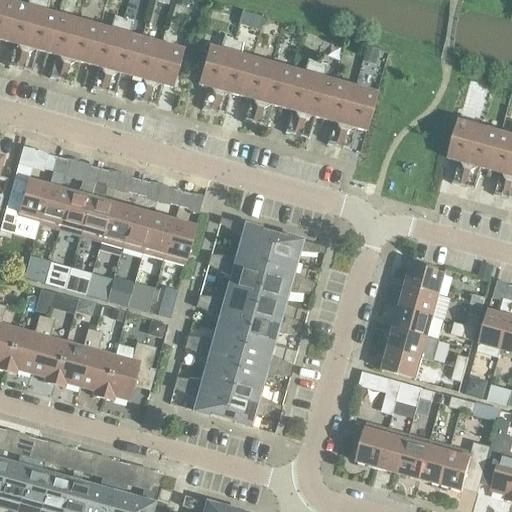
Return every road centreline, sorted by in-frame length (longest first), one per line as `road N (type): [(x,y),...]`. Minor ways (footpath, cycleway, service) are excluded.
road 1 (unclassified): [(373,216),(225,166),(0,106)]
road 2 (residential): [(294,489),(0,404)]
road 3 (residential): [(310,478),(308,460),(373,216)]
road 4 (residential): [(511,252),(373,216)]
